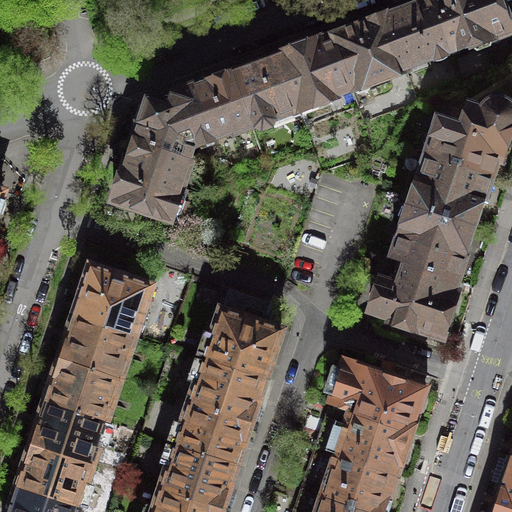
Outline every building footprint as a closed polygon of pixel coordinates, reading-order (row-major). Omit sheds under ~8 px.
[(450,53),(453,52),(433,0),(426,0),(410,6),(386,15),(406,69),(431,60),(434,60),(436,61),(439,60),(442,59),(444,58),(446,57),(448,55),(450,53)] [(433,0),(453,52),(470,46),(477,51),(491,46),(493,37),(511,30),(511,28),(511,27),(511,11),(510,9),(509,8),(507,7),(506,7),(504,6),(502,6),(500,0),(433,0)] [(370,83),(406,69),(386,15),(360,25),(332,35),(353,89),(353,91),(359,93),(369,90),(371,84),(370,83)] [(299,109),(353,89),(332,35),(306,45),(279,55),(299,109)] [(232,73),(253,128),(255,127),(262,130),(271,126),(274,120),(299,110),(299,109),(279,55),(255,64),(232,73)] [(234,135),(253,128),(232,73),(189,89),(170,96),(167,105),(155,102),(144,105),(133,140),(190,159),(194,147),(233,133),(234,135)] [(427,156),(494,178),(507,142),(511,125),(511,99),(508,98),(505,101),(502,100),(499,100),(496,100),(493,100),(490,101),(487,103),(485,105),(483,107),(479,106),(464,111),(462,118),(452,115),(450,122),(445,120),(443,119),(442,119),(440,120),(439,120),(438,121),(437,121),(436,122),(435,123),(435,124),(434,125),(434,126),(433,127),(433,128),(433,130),(433,131),(434,132),(434,133),(427,156)] [(180,191),(190,159),(133,140),(124,166),(113,200),(170,219),(180,214),(185,201),(180,191)] [(488,199),(494,178),(427,156),(410,206),(472,226),(477,212),(482,197),(488,199)] [(468,241),(472,226),(410,206),(394,255),(462,278),(468,257),(463,255),(468,241)] [(462,278),(394,255),(393,257),(396,258),(392,271),(401,274),(398,284),(367,274),(358,299),(372,304),(370,311),(392,318),(391,320),(414,328),(412,334),(432,341),(434,332),(439,333),(439,334),(443,336),(452,307),(462,278)] [(151,286),(91,267),(83,291),(75,315),(134,335),(151,286)] [(274,302),(229,287),(205,359),(265,378),(273,354),(281,330),(267,325),(274,302)] [(134,335),(75,315),(68,337),(60,358),(120,378),(134,335)] [(120,378),(60,358),(53,379),(46,401),(106,421),(120,378)] [(265,378),(205,359),(191,401),(250,421),(258,400),(265,378)] [(409,381),(344,360),(329,406),(410,433),(418,410),(420,403),(424,401),(427,392),(423,382),(413,379),(409,381)] [(106,421),(46,401),(39,422),(32,443),(92,463),(106,421)] [(250,421),(191,401),(176,444),(236,464),(243,442),(250,421)] [(410,433),(329,406),(322,426),(315,447),(396,474),(403,454),(410,433)] [(92,463),(32,443),(25,465),(18,486),(77,506),(92,463)] [(236,464),(176,444),(162,487),(222,506),(229,485),(236,464)] [(383,511),(389,494),(396,474),(315,447),(301,488),(374,511),(383,511)] [(511,511),(511,457),(497,503),(493,511),(511,511)] [(75,511),(77,506),(18,486),(10,511),(9,511),(75,511)] [(219,511),(222,506),(162,487),(153,511),(219,511)] [(374,511),(301,488),(293,511),(374,511)]
